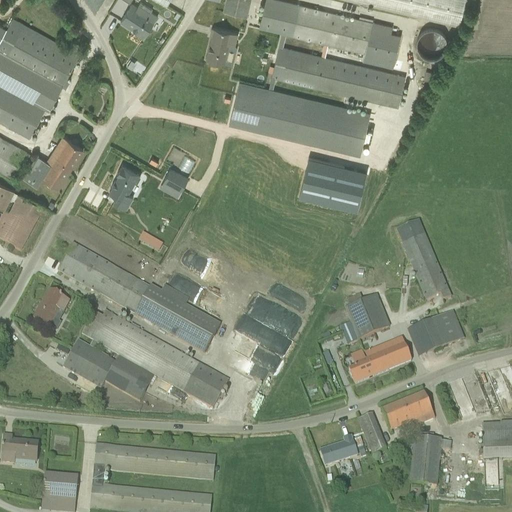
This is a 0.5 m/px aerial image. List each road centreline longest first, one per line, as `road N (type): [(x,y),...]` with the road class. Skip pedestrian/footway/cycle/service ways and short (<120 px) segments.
road 1 (unclassified): [(0,411),(168,432),(248,433),(314,423),(457,367),(511,355)]
road 2 (unclassified): [(124,98),(0,319)]
road 3 (unknown): [(97,130),(63,103),(97,33)]
road 4 (unclassified): [(195,0),(124,98)]
